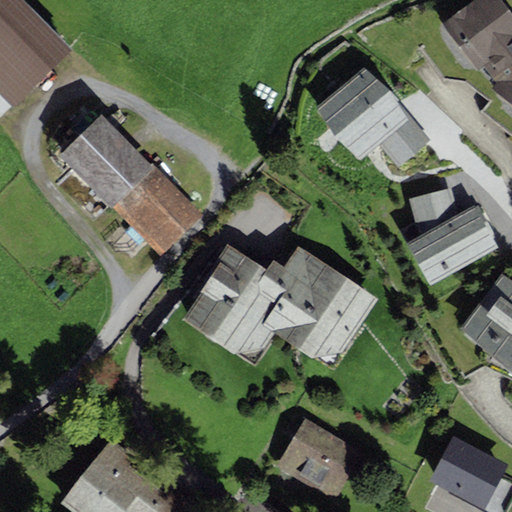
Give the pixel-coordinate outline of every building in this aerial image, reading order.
[(21,0),(0,0),(0,95),(11,107),(70,49),(21,0)] [(511,13),(501,0),(471,0),(441,23),(477,71),(483,66),(496,81),(491,90),(511,105),(511,13)] [(363,64),(313,107),(333,136),(360,161),(379,144),(399,167),(429,140),(391,90),(363,64)] [(153,167),(101,115),(59,156),(110,209),(112,207),(153,167)] [(154,166),(153,167),(112,207),(161,256),(202,214),(154,166)] [(406,243),(430,285),(498,247),(474,204),(458,213),(451,187),(408,198),(418,235),(406,243)] [(267,272),(227,247),(181,320),(236,354),(267,348),(275,335),(311,358),(346,353),(381,297),(299,245),(284,267),(274,261),(267,272)] [(511,277),(503,270),(460,326),(511,366),(511,277)] [(364,453),(305,419),(277,467),(336,501),(364,453)] [(508,465),(453,436),(428,481),(448,492),(446,494),(480,511),(507,511),(511,503),(511,478),(503,473),(508,465)] [(139,469),(106,445),(64,503),(76,511),(194,511),(195,511),(170,493),(167,499),(134,475),(139,469)]
